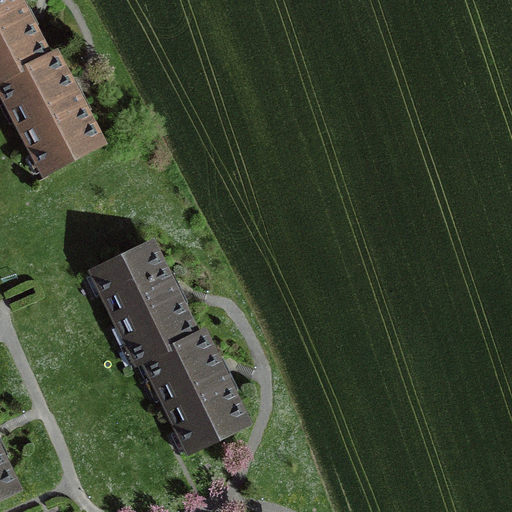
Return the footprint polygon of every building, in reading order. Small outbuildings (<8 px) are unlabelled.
[(0,0),(0,82),(46,58),(19,6),(15,0),(0,0)] [(53,55),(46,58),(0,82),(0,89),(43,172),(99,143),(72,92),(53,55)] [(144,361),(194,336),(172,291),(150,247),(94,274),(138,364),(144,361)] [(194,336),(144,361),(188,451),(244,423),(222,378),(200,333),(194,336)] [(0,496),(15,489),(0,459),(0,496)]
